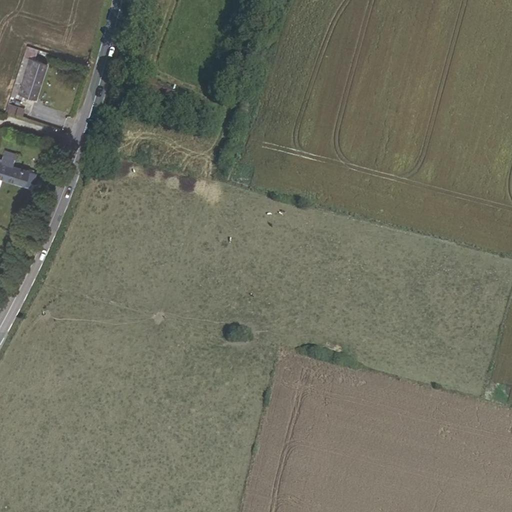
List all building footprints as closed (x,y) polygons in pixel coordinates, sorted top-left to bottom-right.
[(25,56),(35,59),(38,50),(28,46),(25,56)] [(28,97),(36,99),(48,64),(35,59),(25,56),(11,96),(27,101),(28,97)] [(120,85),(143,93),(147,81),(120,72),(116,83),(120,85)] [(143,93),(155,96),(159,85),(147,81),(143,93)] [(181,115),(184,106),(155,96),(143,93),(120,85),(116,94),(181,115)] [(185,107),(189,95),(159,85),(155,96),(184,106),(185,107)] [(6,112),(22,117),(25,109),(9,104),(6,112)] [(1,162),(12,166),(16,155),(5,151),(1,162)] [(0,178),(25,187),(26,186),(32,188),(37,174),(12,166),(1,162),(0,162),(0,178)] [(32,196),(39,200),(44,190),(37,186),(32,196)]
